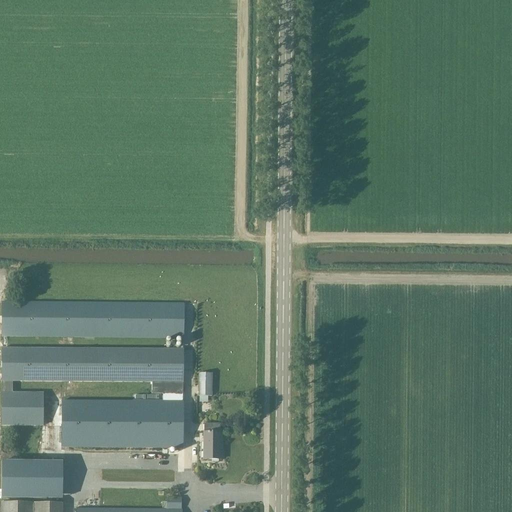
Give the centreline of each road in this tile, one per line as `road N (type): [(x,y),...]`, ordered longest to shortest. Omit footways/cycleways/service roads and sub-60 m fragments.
road 1 (secondary): [(281,511),(285,0)]
road 2 (track): [(283,239),(241,237),(235,227),(243,0)]
